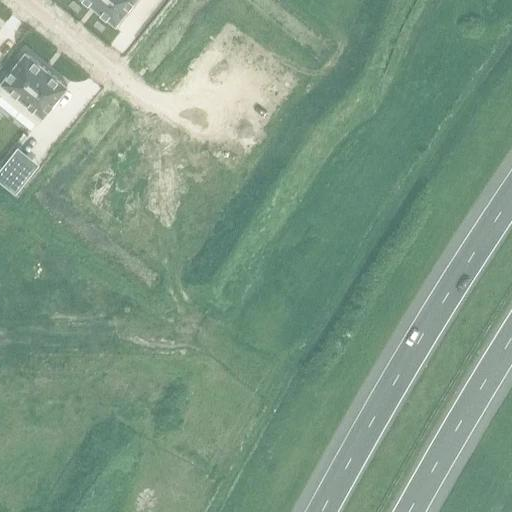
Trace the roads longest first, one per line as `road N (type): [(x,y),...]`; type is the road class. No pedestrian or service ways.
road 1 (motorway): [(511,205),(326,511)]
road 2 (motorway): [(413,511),(511,343)]
road 3 (residential): [(23,0),(155,105)]
